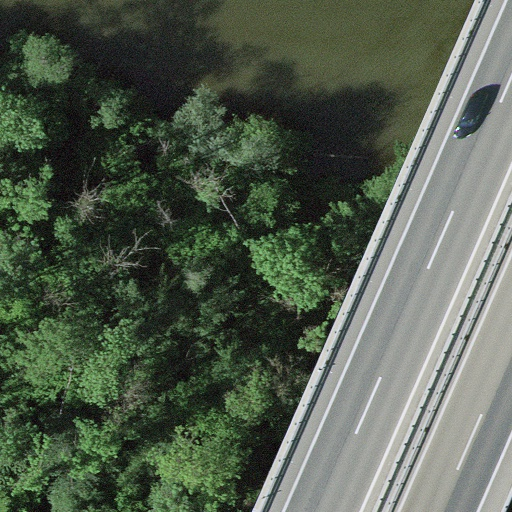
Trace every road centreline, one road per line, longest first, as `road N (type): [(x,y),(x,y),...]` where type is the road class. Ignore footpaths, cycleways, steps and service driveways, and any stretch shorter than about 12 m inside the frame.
road 1 (motorway): [(511,73),(321,511)]
road 2 (motorway): [(439,511),(511,345)]
